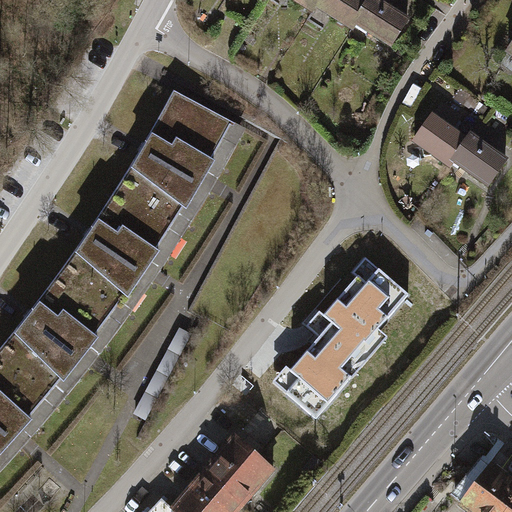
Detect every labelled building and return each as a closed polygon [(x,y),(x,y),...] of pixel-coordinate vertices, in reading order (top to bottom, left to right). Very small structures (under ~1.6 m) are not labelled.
[(290,0),(318,16),(320,13),(327,0),(290,0)] [(327,0),(320,13),(357,35),(361,29),(375,4),(368,0),(327,0)] [(406,2),(403,0),(377,0),(375,4),(361,29),(399,51),(417,21),(400,12),(406,2)] [(140,176),(196,220),(245,137),(182,96),(140,176)] [(464,120),(446,108),(418,150),(453,172),(457,166),(472,143),(456,132),(464,120)] [(502,141),(482,128),(472,143),(457,166),(495,190),(511,163),(511,161),(495,151),(502,141)] [(140,176),(72,278),(123,321),(196,220),(140,176)] [(72,278),(0,363),(0,364),(51,411),(123,321),(72,278)] [(388,343),(343,310),(313,346),(358,380),(388,343)] [(328,419),(358,380),(313,346),(284,385),(328,419)] [(0,364),(0,467),(51,411),(0,364)] [(251,511),(282,474),(242,440),(208,477),(249,511),(251,511)] [(511,511),(511,474),(498,463),(464,507),(470,511),(511,511)] [(249,511),(208,477),(178,511),(175,511),(168,503),(158,511),(249,511)]
